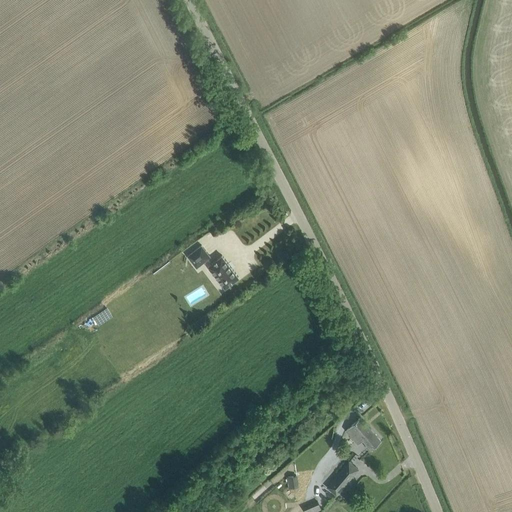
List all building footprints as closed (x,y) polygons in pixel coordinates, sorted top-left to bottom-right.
[(188,256),(197,267),(210,256),(202,245),(188,256)] [(225,288),(239,277),(222,255),(208,266),(225,288)] [(103,310),(94,317),(99,323),(108,316),(103,310)] [(381,440),(360,417),(346,429),(358,443),(363,439),(367,443),(365,445),(369,450),(381,440)] [(336,494),(358,469),(349,461),(327,486),(336,494)] [(287,477),(289,489),(301,487),(301,481),(298,481),(297,475),(287,477)] [(302,505),(305,511),(313,511),(321,508),(316,498),(302,505)]
